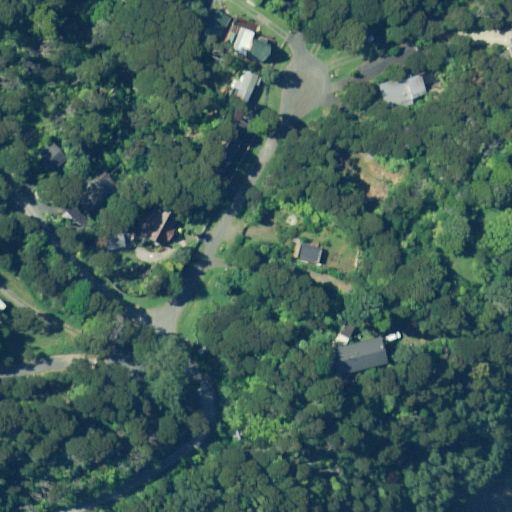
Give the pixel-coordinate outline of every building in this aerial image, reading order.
[(283,0),(300,11),(306,0),(283,0)] [(230,18),(212,8),(197,37),(215,46),(230,18)] [(269,42),(238,30),(230,51),(260,63),(269,42)] [(511,40),(502,44),(511,67),(511,40)] [(255,75),(243,71),(239,81),(234,79),(227,96),(245,103),(255,75)] [(418,93),(414,75),(373,85),(377,103),(418,93)] [(265,100),(255,98),(253,110),(262,112),(265,100)] [(252,113),(237,106),(230,121),(245,128),(252,113)] [(56,140),(45,149),(36,157),(48,171),(67,155),(56,140)] [(116,187),(103,172),(74,198),(87,212),(116,187)] [(177,225),(150,211),(138,234),(165,248),(177,225)] [(342,256),(294,243),(290,262),(338,274),(342,256)] [(342,329),(332,322),(322,339),(331,345),(342,329)] [(377,364),(369,336),(322,348),(329,376),(377,364)]
